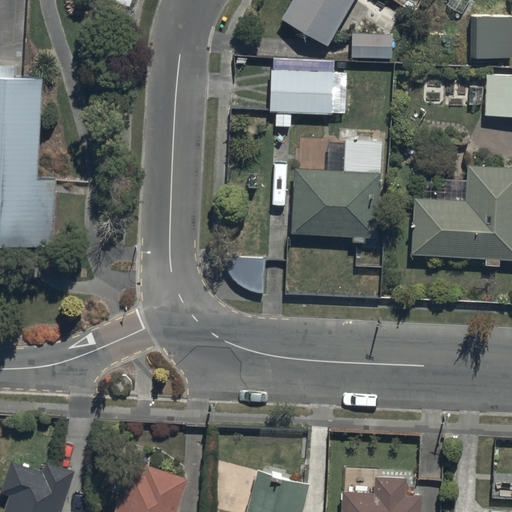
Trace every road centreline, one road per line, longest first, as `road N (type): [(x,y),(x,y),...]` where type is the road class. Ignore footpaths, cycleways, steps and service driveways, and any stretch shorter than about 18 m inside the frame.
road 1 (unclassified): [(511,370),(277,357),(239,349),(187,311)]
road 2 (residential): [(187,311),(169,255),(179,56),(194,0)]
road 3 (unclassified): [(187,311),(75,358),(0,370)]
